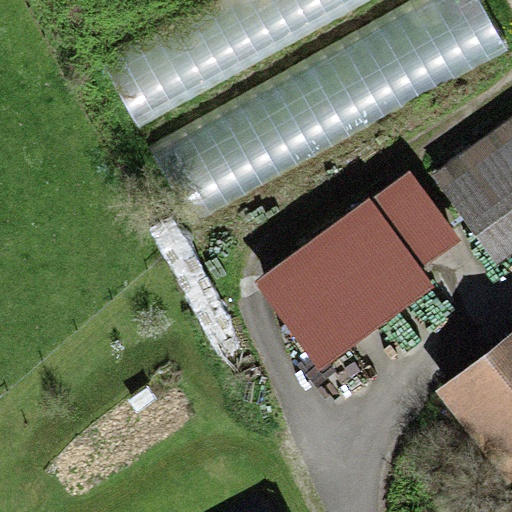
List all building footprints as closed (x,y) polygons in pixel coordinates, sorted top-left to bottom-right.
[(184,0),(97,49),(140,126),(366,0),(184,0)] [(481,0),(412,0),(147,146),(191,225),(509,50),(481,0)] [(511,143),(448,190),(496,256),(511,244),(511,143)] [(413,180),(265,288),(314,354),(421,276),(409,260),(450,230),(413,180)] [(511,341),(451,389),(511,467),(511,341)]
